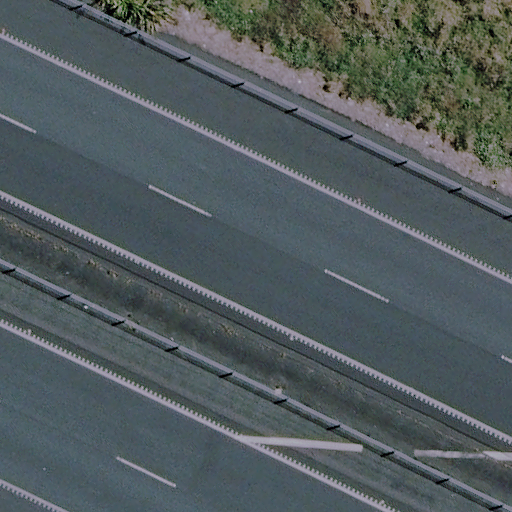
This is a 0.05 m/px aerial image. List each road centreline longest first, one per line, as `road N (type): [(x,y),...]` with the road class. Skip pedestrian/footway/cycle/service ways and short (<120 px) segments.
road 1 (motorway): [(0,92),(511,354)]
road 2 (motorway): [(198,511),(0,410)]
